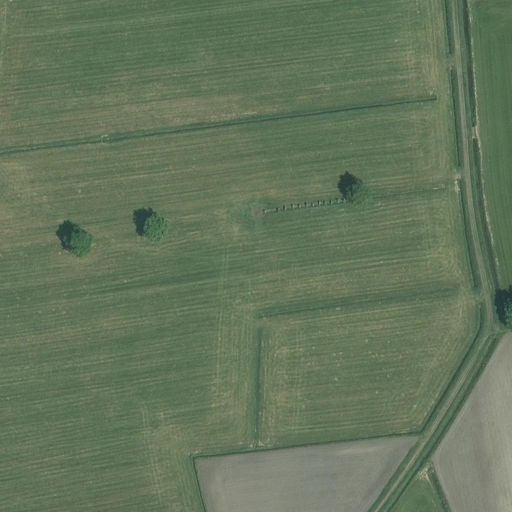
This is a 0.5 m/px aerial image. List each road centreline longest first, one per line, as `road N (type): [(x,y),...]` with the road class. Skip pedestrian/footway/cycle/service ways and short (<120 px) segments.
road 1 (track): [(454,0),(467,188),(487,302),(482,335)]
road 2 (unknown): [(482,335),(431,430),(372,511)]
